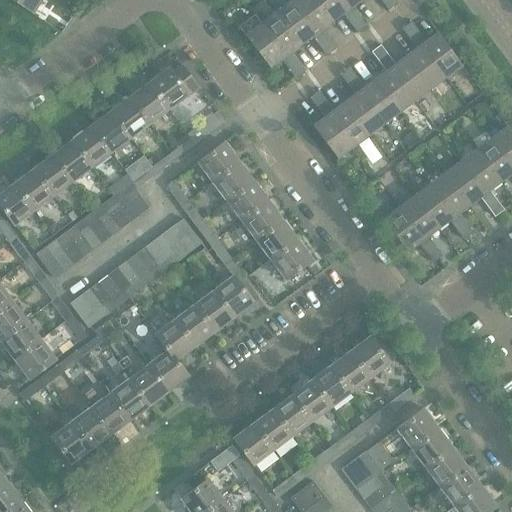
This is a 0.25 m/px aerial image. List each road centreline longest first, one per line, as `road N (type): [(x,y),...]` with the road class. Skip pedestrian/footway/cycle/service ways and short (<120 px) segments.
road 1 (residential): [(378,282),(168,0)]
road 2 (residential): [(227,394),(378,282)]
road 3 (residential): [(1,107),(151,0)]
road 4 (residential): [(511,460),(414,332)]
road 5 (residential): [(414,332),(511,260)]
